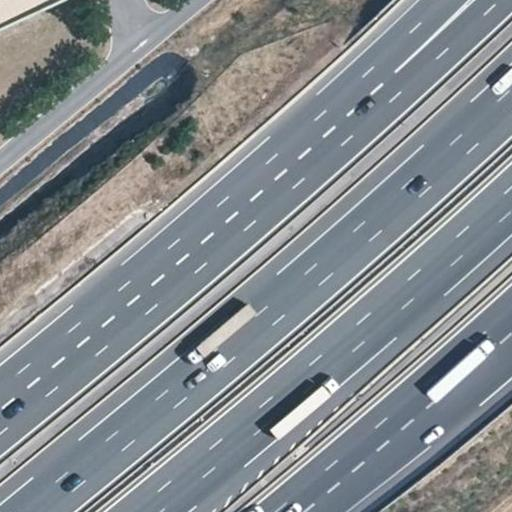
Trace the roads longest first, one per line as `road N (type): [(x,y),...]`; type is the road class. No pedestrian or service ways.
road 1 (motorway): [(498,0),(0,413)]
road 2 (motorway): [(511,99),(32,511)]
road 3 (motorway): [(442,0),(0,399)]
road 4 (motorway): [(145,511),(511,198)]
road 5 (motorway): [(291,511),(511,332)]
